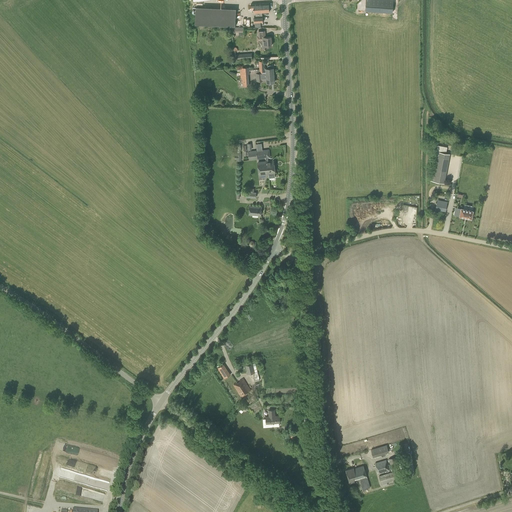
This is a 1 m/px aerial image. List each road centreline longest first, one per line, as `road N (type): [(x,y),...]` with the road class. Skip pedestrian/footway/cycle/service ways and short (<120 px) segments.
road 1 (unclassified): [(336,511),(313,428),(302,273),(293,258)]
road 2 (tertiary): [(272,249),(292,171),(284,0)]
road 3 (unclassified): [(511,248),(391,231),(293,258)]
road 4 (unclassified): [(160,401),(0,286)]
road 5 (tertiary): [(160,401),(272,249)]
road 6 (unclassified): [(160,401),(310,511)]
